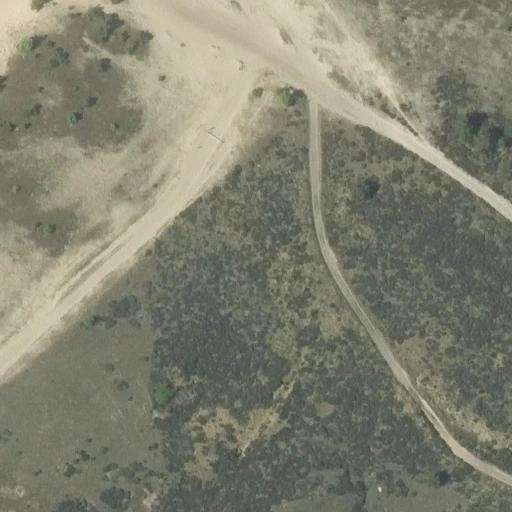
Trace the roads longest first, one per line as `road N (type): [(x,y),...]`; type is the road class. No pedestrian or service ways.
road 1 (track): [(511,484),(460,456),(437,432),(335,279),(321,243),(305,79)]
road 2 (track): [(511,218),(434,154),(305,79)]
